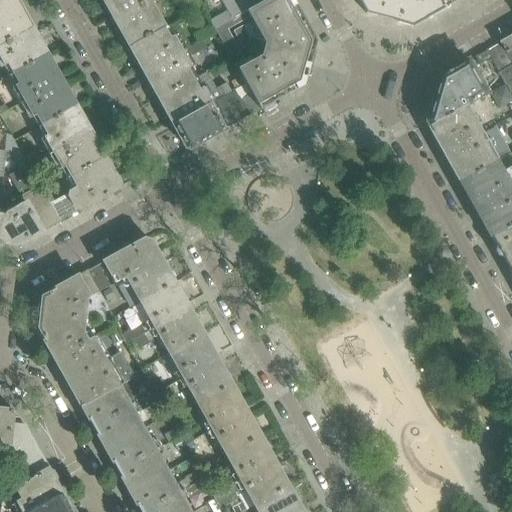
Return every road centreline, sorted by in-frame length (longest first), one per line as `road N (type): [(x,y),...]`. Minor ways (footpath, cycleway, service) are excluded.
road 1 (residential): [(173,197),(350,511)]
road 2 (residential): [(511,334),(373,86)]
road 3 (residential): [(373,86),(173,197)]
road 4 (residential): [(63,0),(173,197)]
road 5 (residential): [(11,273),(173,197)]
road 6 (residential): [(1,374),(23,378),(40,396),(104,511)]
road 7 (residential): [(511,10),(373,86)]
